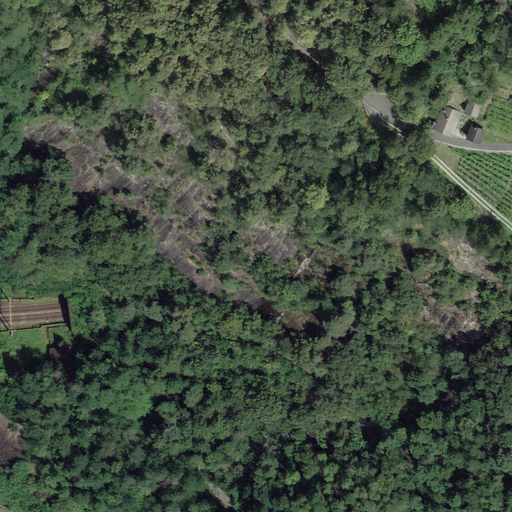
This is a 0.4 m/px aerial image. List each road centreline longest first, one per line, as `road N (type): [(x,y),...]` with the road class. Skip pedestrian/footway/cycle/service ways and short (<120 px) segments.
road 1 (tertiary): [(248,0),(401,121),(444,140),(511,147)]
road 2 (track): [(372,103),(379,120),(511,230)]
